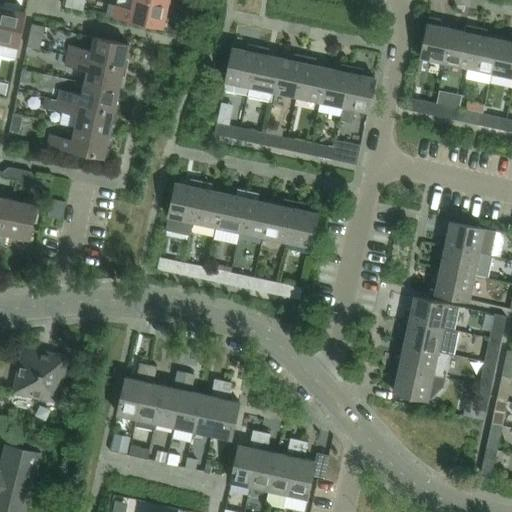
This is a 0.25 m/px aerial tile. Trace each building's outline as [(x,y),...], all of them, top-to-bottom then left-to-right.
[(163,27),(168,4),(149,0),(131,0),(130,9),(109,4),(106,15),(163,27)] [(0,55),(15,59),(25,12),(2,7),(0,14),(0,55)] [(444,62),(451,29),(439,26),(440,19),(428,16),(420,57),(444,62)] [(44,25),(31,23),(26,47),(39,49),(44,25)] [(468,67),(476,27),(465,24),(464,31),(451,29),(444,62),(468,67)] [(491,72),(498,39),(485,36),(487,29),(476,27),(468,67),(491,72)] [(511,76),(511,34),(511,41),(498,39),(491,72),(511,76)] [(69,45),(67,55),(123,67),(128,44),(93,36),(90,50),(69,45)] [(248,86),(257,45),(247,43),(245,50),(232,47),(223,90),(233,93),(236,91),(239,88),(240,84),(248,86)] [(272,91),(279,57),(267,54),(268,47),(257,45),(248,86),(246,96),(270,101),(272,91)] [(296,96),(304,55),(293,53),(292,60),(279,57),(272,91),(296,96)] [(119,89),(123,67),(67,55),(64,65),(86,70),(83,82),(119,89)] [(319,101),(326,67),(314,64),(315,57),(304,55),(296,96),(319,101)] [(343,106),(351,65),(340,63),(339,70),(326,67),(319,101),(343,106)] [(367,111),(374,77),(361,74),(362,67),(351,65),(343,106),(340,120),(350,122),(353,108),(367,111)] [(29,83),(31,71),(22,69),(19,81),(29,83)] [(114,112),(119,89),(83,82),(81,94),(59,90),(57,100),(114,112)] [(432,115),(434,103),(411,98),(408,110),(432,115)] [(109,134),(114,112),(57,100),(55,110),(76,114),(74,127),(109,134)] [(456,120),(458,108),(434,103),(432,115),(456,120)] [(480,125),(481,113),(458,108),(456,120),(480,125)] [(503,130),(506,118),(481,113),(480,125),(503,130)] [(511,131),(511,119),(506,118),(503,130),(511,131)] [(236,139),(239,127),(216,122),(213,134),(236,139)] [(104,157),(109,134),(74,127),(71,139),(49,134),(47,145),(104,157)] [(260,144),(262,132),(239,127),(236,139),(260,144)] [(283,149),(286,137),(262,132),(260,144),(283,149)] [(310,142),(286,137),(283,149),(307,154),(310,142)] [(356,164),(360,145),(336,140),(334,147),(332,159),(356,164)] [(332,159),(334,147),(310,142),(307,154),(332,159)] [(17,180),(19,169),(9,166),(1,172),(4,177),(17,180)] [(35,179),(30,171),(19,169),(17,180),(30,182),(35,179)] [(191,220),(200,180),(190,178),(188,185),(175,182),(168,215),(165,229),(189,234),(191,220)] [(215,225),(222,192),(210,189),(211,183),(200,180),(191,220),(215,225)] [(239,230),(248,190),(237,188),(235,195),(222,192),(215,225),(239,230)] [(263,236),(270,202),(257,199),(258,193),(248,190),(239,230),(263,236)] [(6,234),(13,199),(0,196),(0,243),(4,244),(6,234)] [(47,216),(56,218),(62,219),(66,201),(51,198),(47,216)] [(286,241),(295,201),(283,198),(282,205),(270,202),(263,236),(286,241)] [(36,204),(13,199),(6,234),(29,239),(36,204)] [(305,203),(295,201),(286,241),(310,246),(317,212),(304,209),(305,203)] [(490,254),(495,231),(450,221),(447,234),(440,233),(438,244),(490,255),(490,254)] [(487,279),(492,255),(490,254),(490,255),(438,244),(436,255),(442,256),(439,269),(473,276),(487,279)] [(180,273),(183,262),(159,256),(157,268),(180,273)] [(204,279),(206,267),(183,262),(180,273),(204,279)] [(228,284),(230,272),(206,267),(204,279),(228,284)] [(468,300),(473,276),(439,269),(437,281),(430,279),(428,291),(468,300)] [(251,289),(254,277),(230,272),(228,284),(251,289)] [(275,294),(278,282),(254,277),(251,289),(275,294)] [(299,299),(301,287),(278,282),(275,294),(299,299)] [(453,330),(458,306),(414,296),(411,309),(404,308),(402,319),(453,330)] [(505,316),(494,313),(488,338),(500,340),(505,316)] [(452,355),(457,331),(453,330),(402,319),(399,330),(406,331),(403,344),(437,351),(452,355)] [(495,364),(500,340),(488,338),(483,362),(495,364)] [(432,374),(437,351),(403,344),(401,356),(394,355),(392,366),(432,374)] [(68,355),(21,345),(11,392),(58,402),(68,355)] [(511,377),(511,375),(511,350),(506,350),(501,375),(511,377)] [(135,418),(147,364),(139,362),(135,378),(125,376),(117,413),(135,418)] [(490,388),(495,364),(483,362),(478,385),(490,388)] [(155,422),(163,384),(153,382),(156,366),(147,364),(135,418),(134,425),(153,430),(155,422)] [(442,387),(444,376),(432,374),(392,366),(389,377),(396,378),(393,391),(427,398),(430,399),(431,398),(441,387),(442,387)] [(173,426),(186,372),(176,370),(173,386),(163,384),(155,422),(173,426)] [(192,430),(200,392),(190,390),(194,374),(186,372),(173,426),(192,430)] [(506,402),(511,377),(501,375),(496,400),(506,402)] [(211,434),(223,380),(214,378),(210,395),(200,392),(192,430),(211,434)] [(230,438),(238,401),(228,398),(231,382),(223,380),(211,434),(230,438)] [(485,411),(490,388),(478,385),(473,408),(485,411)] [(501,426),(506,402),(496,400),(490,424),(501,426)] [(496,451),(501,426),(490,424),(485,448),(496,451)] [(249,485),(261,431),(252,429),(249,446),(238,444),(230,481),(249,485)] [(268,489),(276,452),(266,450),(269,433),(261,431),(249,485),(268,489)] [(286,493),(298,439),(289,437),(286,454),(276,452),(268,489),(286,493)] [(306,497),(314,460),(303,458),(307,441),(298,439),(286,493),(306,497)] [(0,511),(25,511),(40,453),(6,444),(0,469),(0,511)] [(146,458),(149,449),(130,444),(128,454),(146,458)] [(186,444),(185,459),(199,460),(199,445),(186,444)] [(491,474),(496,451),(485,448),(480,472),(491,474)]
